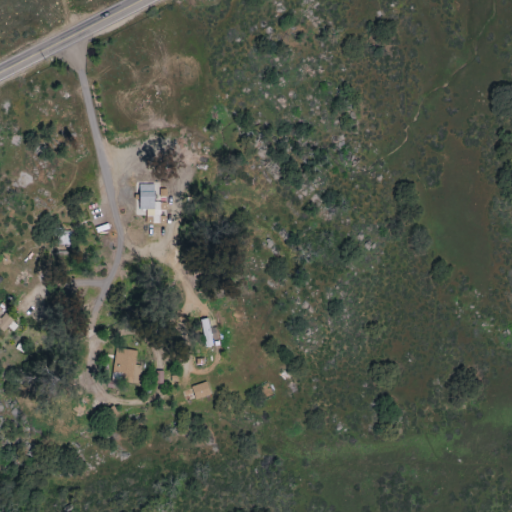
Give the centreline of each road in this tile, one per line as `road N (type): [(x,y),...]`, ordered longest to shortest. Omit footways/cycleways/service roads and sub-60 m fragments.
road 1 (residential): [(66,33),(119,224),(95,311)]
road 2 (tertiary): [(134,0),(0,66)]
